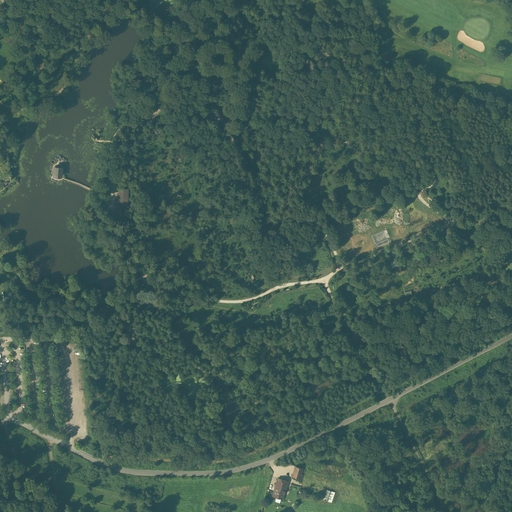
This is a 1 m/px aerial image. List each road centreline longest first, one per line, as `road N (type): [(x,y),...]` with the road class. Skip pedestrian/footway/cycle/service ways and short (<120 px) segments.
road 1 (unclassified): [(511,335),(288,449),(228,471),(111,465),(0,415)]
road 2 (track): [(460,511),(443,499),(357,338)]
